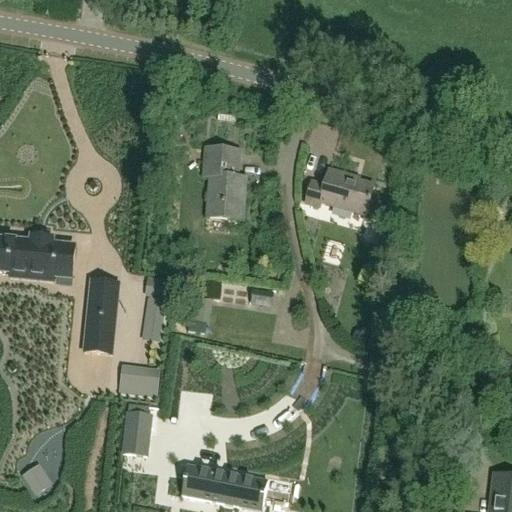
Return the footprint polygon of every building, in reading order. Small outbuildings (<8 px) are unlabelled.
[(181,130),(172,128),(170,136),(180,138),(181,130)] [(242,154),(206,152),(204,180),(210,181),(207,222),(244,224),(247,182),(240,181),(242,154)] [(311,187),(306,206),(320,210),(321,206),(367,218),(365,224),(381,228),(387,207),(371,203),(375,190),(358,185),(359,182),(330,174),(325,190),(311,187)] [(31,245),(0,241),(0,274),(11,276),(11,281),(54,285),(55,280),(72,282),(76,249),(53,247),(54,241),(32,239),(31,245)] [(154,283),(152,298),(166,300),(168,285),(154,283)] [(120,287),(92,284),(85,356),(113,359),(120,287)] [(255,295),(253,309),(272,312),(274,298),(255,295)] [(151,302),(145,343),(160,345),(166,304),(151,302)] [(198,311),(193,311),(192,325),(207,327),(210,303),(200,302),(198,311)] [(124,375),(121,395),(157,400),(159,379),(124,375)] [(131,407),(124,457),(147,460),(154,410),(131,407)] [(53,488),(40,468),(23,480),(36,500),(53,488)] [(188,469),(182,499),(250,511),(263,511),(266,500),(289,504),(293,484),(270,479),(269,485),(188,469)] [(511,511),(511,481),(495,480),(490,511),(511,511)]
